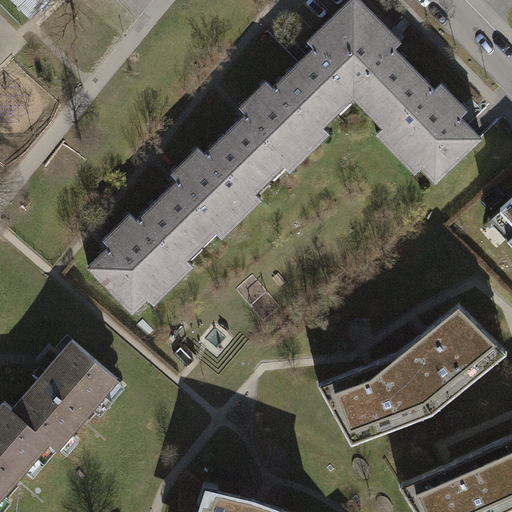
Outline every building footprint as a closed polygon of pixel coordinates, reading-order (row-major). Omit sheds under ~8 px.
[(21,0),(34,12),(46,0),(21,0)] [(332,106),(346,92),(361,92),(376,106),(415,68),(395,47),(401,41),(361,0),(348,0),(308,40),(314,46),(293,66),(332,106)] [(317,120),(332,106),(293,66),(273,86),(266,80),(240,106),(246,113),(225,133),(264,172),(278,158),(290,171),(330,132),(317,120)] [(435,89),(415,68),(376,106),(389,120),(377,133),(415,172),(428,160),(442,175),(482,137),(461,115),(468,109),(441,82),(435,89)] [(249,186),(264,172),(225,133),(205,152),(198,146),(171,172),(178,179),(158,199),(196,238),(210,225),(222,237),(262,199),(249,186)] [(511,242),(511,197),(501,207),(511,219),(511,233),(508,238),(511,242)] [(181,252),(196,238),(158,199),(137,219),(130,212),(103,238),(110,245),(88,266),(127,305),(142,291),(154,303),(194,265),(181,252)] [(459,303),(398,352),(432,411),(507,351),(459,303)] [(72,339),(12,408),(50,440),(58,447),(118,378),(72,339)] [(398,352),(319,383),(352,442),(432,411),(398,352)] [(4,401),(0,405),(0,497),(50,440),(12,408),(4,401)] [(511,434),(494,442),(511,482),(511,434)] [(498,511),(511,506),(511,482),(494,442),(448,463),(400,484),(417,511),(498,511)] [(204,501),(199,511),(290,511),(251,498),(217,490),(212,503),(204,501)]
